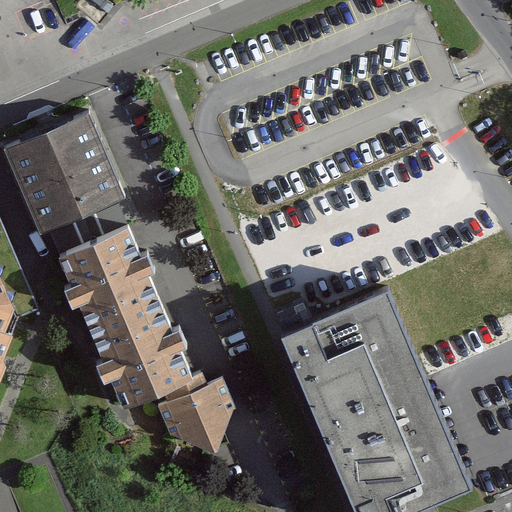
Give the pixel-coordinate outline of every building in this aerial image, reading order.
[(89,109),(4,146),(42,233),(118,200),(127,195),(89,109)] [(161,385),(191,373),(180,348),(189,344),(181,325),(173,328),(149,272),(156,269),(148,250),(140,253),(128,225),(59,254),(121,402),(161,385)] [(0,360),(12,328),(6,326),(13,307),(0,275),(0,360)] [(387,285),(284,329),(362,511),(392,511),(432,496),(469,479),(425,375),(387,285)] [(167,399),(158,403),(170,431),(216,451),(235,407),(222,376),(205,383),(200,369),(191,373),(161,385),(167,399)]
